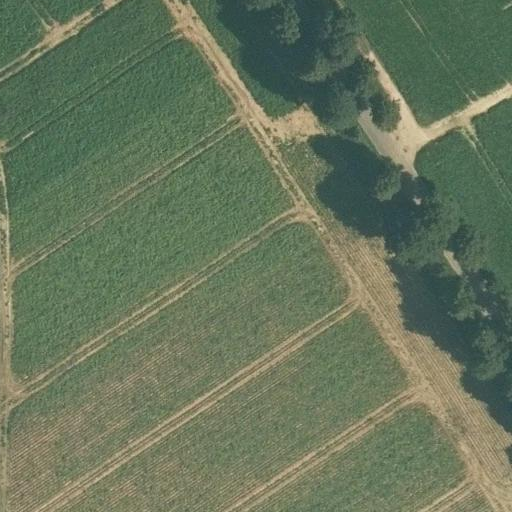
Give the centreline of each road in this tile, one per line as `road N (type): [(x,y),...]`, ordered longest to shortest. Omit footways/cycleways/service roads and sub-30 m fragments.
road 1 (unclassified): [(511,344),(290,0)]
road 2 (track): [(424,137),(331,0)]
road 3 (track): [(390,155),(511,89)]
